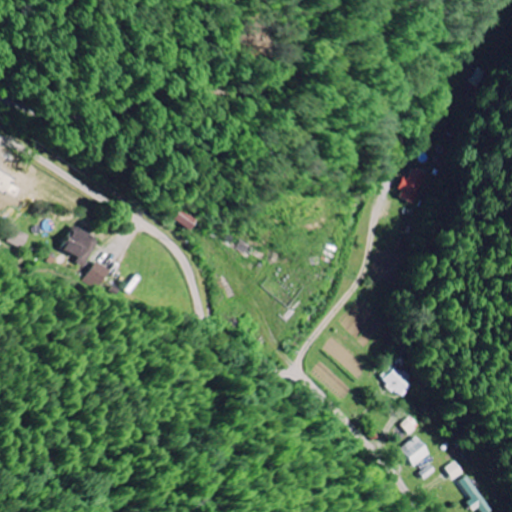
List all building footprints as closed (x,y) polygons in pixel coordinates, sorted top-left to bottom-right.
[(426,175),(411,170),(407,180),(402,179),(394,198),(413,206),(426,175)] [(173,221),(190,232),(198,221),(181,209),(173,221)] [(96,239),(69,228),(59,254),(86,264),(96,239)] [(8,242),(22,249),(28,238),(14,230),(8,242)] [(88,276),(102,285),(110,272),(95,263),(88,276)] [(378,382),(404,398),(415,382),(389,365),(378,382)] [(406,434),(418,429),(413,418),(400,423),(406,434)] [(410,468),(428,457),(416,438),(398,449),(410,468)] [(452,481),(463,473),(455,461),(444,469),(452,481)] [(489,511),(468,476),(458,481),(469,501),(465,503),(470,511),(477,508),(479,511),(489,511)]
